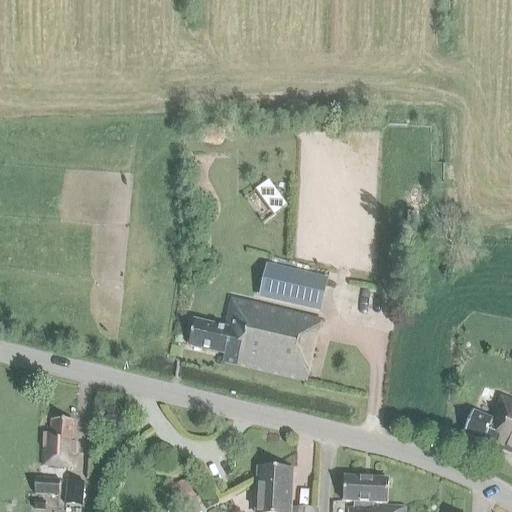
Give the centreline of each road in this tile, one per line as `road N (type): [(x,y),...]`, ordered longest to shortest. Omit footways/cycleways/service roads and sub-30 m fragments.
road 1 (tertiary): [(511,500),(372,443),(0,350)]
road 2 (unknown): [(372,443),(381,394),(377,361),(352,305)]
